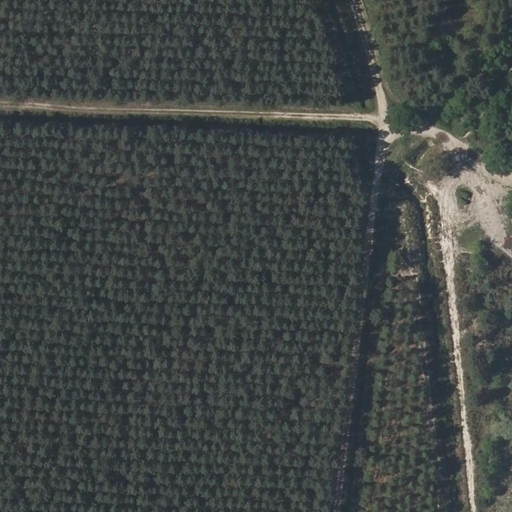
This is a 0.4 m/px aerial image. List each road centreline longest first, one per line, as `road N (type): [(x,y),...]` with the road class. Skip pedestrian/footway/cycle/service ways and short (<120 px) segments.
road 1 (track): [(511,176),(434,132),(404,130),(384,139),(336,511)]
road 2 (track): [(382,149),(419,168),(446,197),(475,511)]
road 3 (track): [(386,117),(0,104)]
road 4 (track): [(384,139),(386,117),(352,0)]
